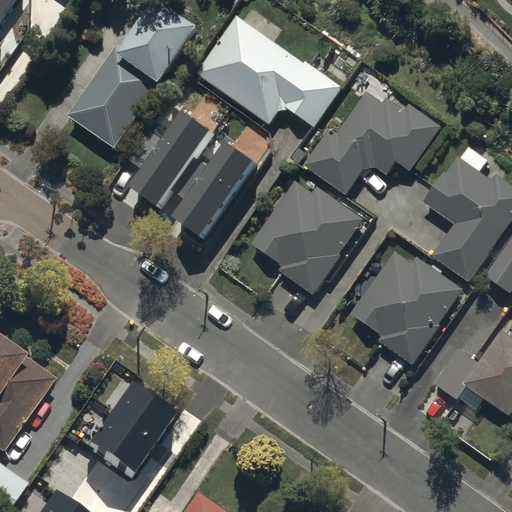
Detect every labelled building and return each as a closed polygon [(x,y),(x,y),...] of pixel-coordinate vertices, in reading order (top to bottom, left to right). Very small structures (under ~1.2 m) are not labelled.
[(0,40),(27,2),(24,0),(0,0),(0,61),(9,48),(0,41),(0,40)] [(160,10),(127,58),(119,52),(70,123),(119,157),(162,95),(168,99),(207,43),(160,10)] [(344,94),(313,73),(309,70),(241,23),(201,80),(274,130),(286,112),(317,133),(344,94)] [(401,169),(414,178),(445,133),(413,112),(408,119),(389,106),(386,111),(370,99),(340,143),(333,138),(308,173),(350,202),(373,169),(392,182),(401,169)] [(169,216),(205,241),(259,163),(225,140),(207,166),(195,158),(212,133),(180,111),(128,186),(161,209),(173,192),(182,198),(169,216)] [(437,265),(473,290),(511,232),(511,189),(496,179),(493,184),(460,162),(427,209),(460,232),(437,265)] [(321,195),(317,202),(299,189),(256,251),(287,273),(284,277),(318,300),(343,264),(342,263),(363,234),(368,227),(321,195)] [(511,300),(511,253),(490,285),(511,300)] [(398,259),(354,322),(385,343),(382,348),(418,372),(469,298),(433,274),(434,273),(421,264),(416,271),(398,259)] [(0,446),(3,448),(55,373),(18,347),(21,344),(0,329),(0,446)] [(462,409),(472,396),(511,423),(511,341),(505,337),(483,369),(459,352),(434,389),(462,409)] [(88,446),(133,478),(179,412),(134,381),(88,446)] [(25,483),(0,465),(0,507),(5,511),(25,483)] [(174,511),(229,511),(192,486),(174,511)] [(42,511),(88,511),(57,490),(42,511)]
